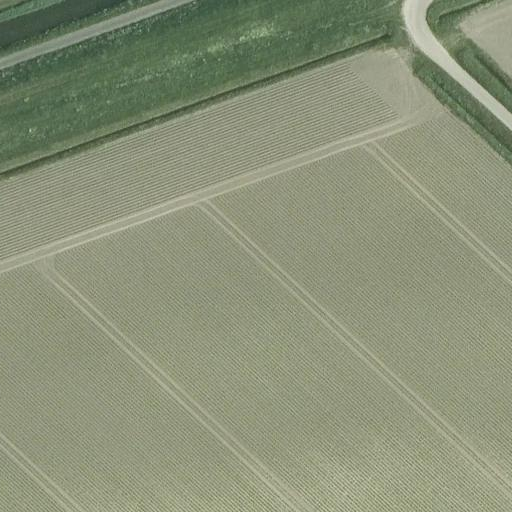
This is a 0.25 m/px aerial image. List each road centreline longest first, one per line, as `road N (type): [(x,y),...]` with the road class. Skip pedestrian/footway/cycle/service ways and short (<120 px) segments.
road 1 (unclassified): [(0,65),(180,0)]
road 2 (unclassified): [(511,132),(426,53),(408,22),(418,0)]
